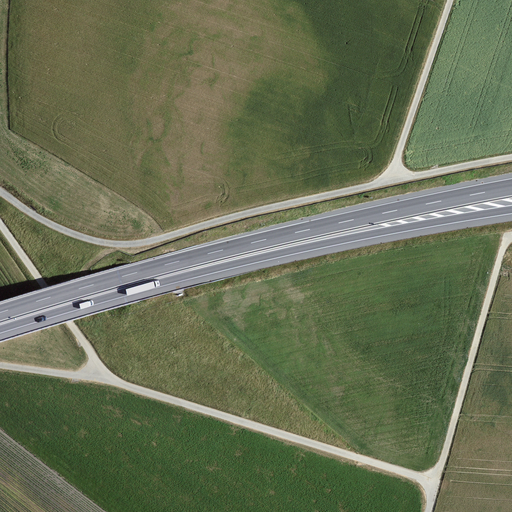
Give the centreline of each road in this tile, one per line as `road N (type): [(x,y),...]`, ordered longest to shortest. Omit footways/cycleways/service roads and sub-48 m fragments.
road 1 (track): [(428,511),(436,482),(99,378),(92,355),(0,223)]
road 2 (track): [(0,191),(59,228),(128,244),(511,157)]
road 3 (trunk): [(511,187),(215,251),(0,312)]
road 4 (trunk): [(0,329),(218,267),(511,209)]
road 5 (track): [(436,482),(511,236)]
road 6 (track): [(395,179),(451,0)]
